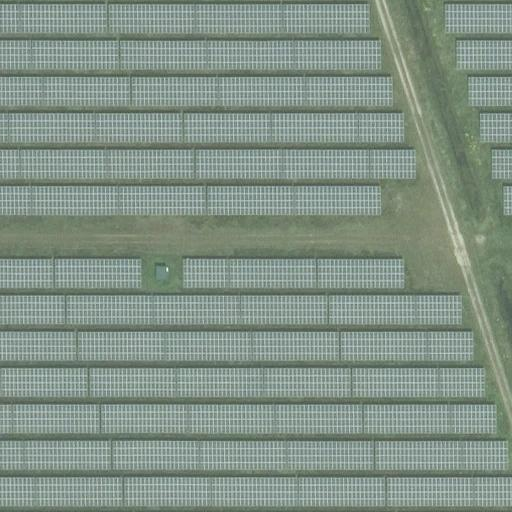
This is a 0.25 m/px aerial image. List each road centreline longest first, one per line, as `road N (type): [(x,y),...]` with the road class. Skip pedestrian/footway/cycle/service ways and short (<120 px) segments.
road 1 (track): [(0,236),(511,238)]
road 2 (track): [(511,421),(378,0)]
